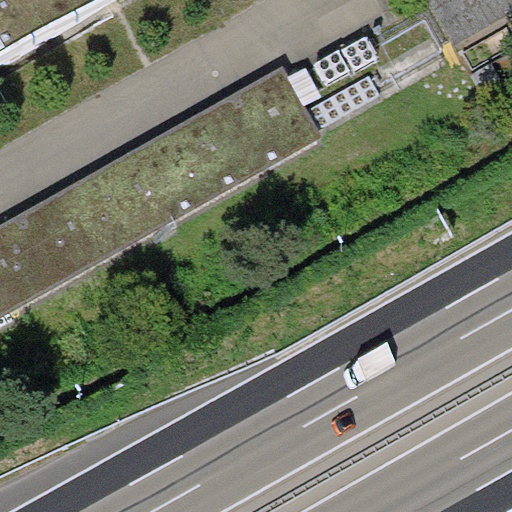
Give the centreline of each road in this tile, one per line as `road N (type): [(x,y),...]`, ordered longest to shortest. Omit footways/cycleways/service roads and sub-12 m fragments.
road 1 (motorway): [(511,287),(110,511)]
road 2 (motorway): [(402,511),(511,450)]
